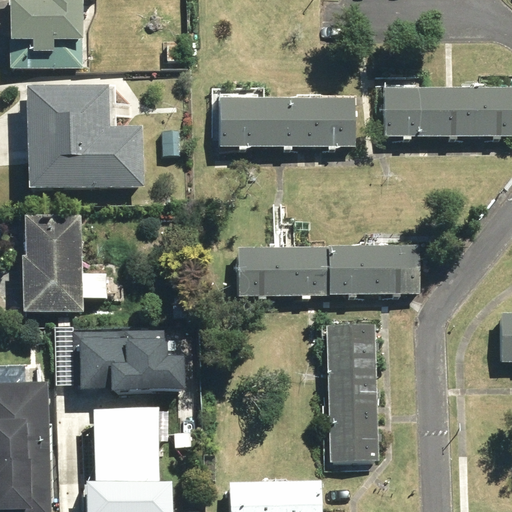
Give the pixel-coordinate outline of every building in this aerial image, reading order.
[(89,0),(54,0),(55,3),(14,1),(12,47),(38,48),(38,55),(59,56),(59,45),(88,46),(89,0)] [(118,90),(35,90),(32,192),(146,191),(145,131),(119,131),(118,90)] [(511,92),(388,90),(387,134),(511,136),(511,92)] [(356,100),(224,97),(223,146),(355,148),(356,100)] [(183,131),(164,130),(162,160),(182,161),(183,131)] [(90,320),(90,302),(108,302),(109,273),(91,272),(92,217),(26,216),(24,319),(90,320)] [(428,247),(254,249),(254,296),(428,294),(428,247)] [(378,326),(329,327),(334,467),(383,466),(378,326)] [(191,357),(170,357),(170,329),(72,330),(73,402),(171,401),(191,401),(191,357)] [(50,387),(0,388),(0,511),(53,511),(52,448),(50,387)] [(176,511),(176,484),(165,484),(163,410),(98,411),(99,485),(90,485),(90,511),(176,511)] [(324,511),(324,482),(231,484),(232,511),(324,511)]
